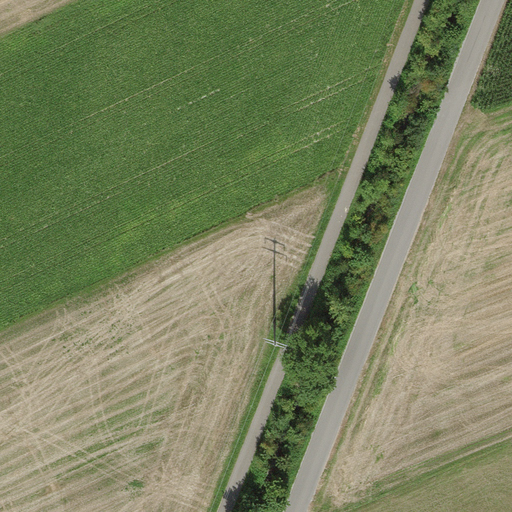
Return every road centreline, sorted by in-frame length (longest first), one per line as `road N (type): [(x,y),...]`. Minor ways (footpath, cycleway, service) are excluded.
road 1 (track): [(225,511),(423,0)]
road 2 (unclassified): [(494,0),(296,511)]
